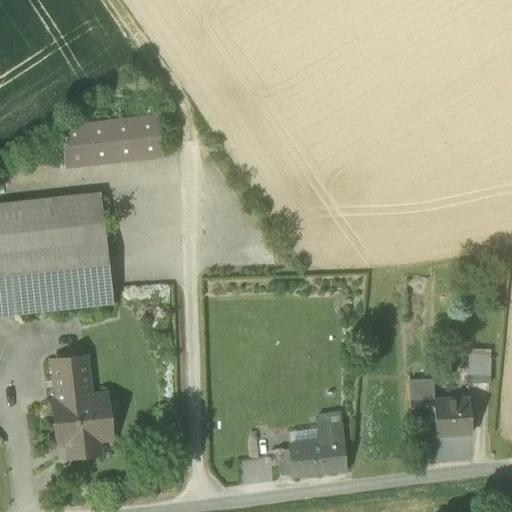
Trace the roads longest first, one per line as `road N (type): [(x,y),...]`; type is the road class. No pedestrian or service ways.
road 1 (track): [(198,505),(184,111),(108,0)]
road 2 (unclassified): [(511,471),(139,511)]
